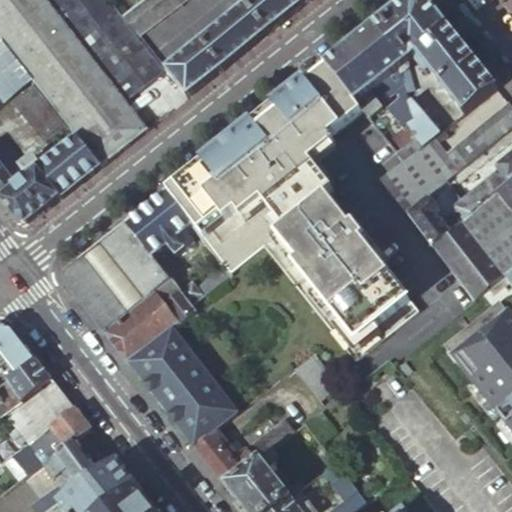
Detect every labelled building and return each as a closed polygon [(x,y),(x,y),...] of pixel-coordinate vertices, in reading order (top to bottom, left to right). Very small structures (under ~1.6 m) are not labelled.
[(127,148),(149,131),(126,101),(46,0),(0,0),(0,39),(3,44),(33,82),(35,84),(68,126),(77,137),(101,168),(127,148)] [(106,0),(46,0),(126,101),(149,83),(163,71),(106,0)] [(148,0),(124,19),(140,39),(190,0),(148,0)] [(165,70),(188,100),(258,44),(272,32),(312,0),(252,0),(249,3),(234,15),(205,38),(200,32),(193,39),(198,45),(165,70)] [(464,117),(498,91),(426,0),(410,0),(381,23),(374,29),(404,68),(408,64),(417,57),(421,63),(419,64),(418,68),(425,77),(428,76),(430,74),(464,117)] [(336,59),(328,66),(359,104),(356,106),(363,115),(368,121),(380,111),(378,108),(386,102),(376,90),(399,72),(404,68),(374,29),(353,45),(336,59)] [(0,108),(33,82),(3,44),(0,46),(0,108)] [(169,192),(232,274),(266,248),(357,363),(419,314),(364,243),(367,241),(356,227),(353,229),(328,198),(336,192),(313,163),(339,145),(333,139),(344,130),(363,115),(356,106),(359,104),(328,66),(301,87),(292,94),(288,98),(250,128),(217,154),(211,158),(208,161),(169,192)] [(404,88),(405,94),(415,92),(410,71),(399,73),(404,88)] [(399,73),(399,72),(376,90),(386,102),(404,88),(399,73)] [(45,145),(68,126),(35,84),(12,103),(45,145)] [(412,115),(408,104),(406,95),(405,94),(393,106),(397,119),(412,115)] [(423,150),(434,141),(438,138),(441,136),(412,100),(408,104),(412,115),(414,123),(408,127),(415,135),(413,136),(415,139),(416,140),(423,150)] [(382,182),(408,217),(425,203),(511,130),(511,108),(510,106),(446,157),(434,141),(423,150),(403,165),(382,182)] [(415,135),(408,127),(393,139),(401,150),(415,139),(413,136),(415,135)] [(441,136),(438,138),(442,143),(446,139),(443,134),(441,136)] [(81,185),(101,168),(77,137),(41,167),(38,169),(62,200),(81,185)] [(396,156),(403,165),(423,150),(416,140),(396,156)] [(0,143),(0,162),(3,166),(14,158),(2,143),(0,143)] [(22,169),(14,158),(3,166),(18,185),(27,177),(21,169),(22,169)] [(473,215),(511,184),(511,158),(497,171),(500,174),(463,203),(473,215)] [(38,169),(41,167),(35,159),(22,169),(21,169),(27,177),(38,169)] [(0,198),(18,185),(3,166),(0,168),(0,198)] [(18,185),(0,198),(0,201),(20,226),(28,227),(54,206),(62,200),(38,169),(27,177),(18,185)] [(433,248),(475,302),(505,277),(511,272),(511,184),(473,215),(465,222),(460,226),(433,248)] [(169,192),(166,194),(193,227),(204,241),(225,267),(231,275),(232,274),(169,192)] [(193,227),(166,194),(148,209),(126,226),(153,259),(167,248),(176,260),(195,244),(186,233),(193,227)] [(408,217),(433,248),(460,226),(452,216),(442,224),(425,203),(408,217)] [(455,210),(465,222),(473,215),(463,203),(455,210)] [(128,366),(173,331),(197,312),(195,309),(191,305),(182,293),(173,282),(171,283),(153,259),(126,226),(67,273),(65,285),(128,366)] [(206,294),(231,275),(225,267),(201,286),(206,294)] [(182,293),(191,305),(202,296),(193,284),(182,293)] [(511,318),(500,303),(445,346),(456,361),(463,356),(480,378),(474,383),(511,430),(511,318)] [(17,375),(36,361),(13,332),(0,330),(0,351),(0,352),(0,369),(8,363),(17,375)] [(128,366),(195,450),(218,432),(239,416),(173,331),(128,366)] [(320,404),(340,388),(315,356),(295,372),(320,404)] [(463,356),(456,361),(474,383),(480,378),(463,356)] [(21,405),(53,382),(36,361),(17,375),(7,382),(21,405)] [(22,449),(75,410),(56,387),(21,412),(24,416),(28,413),(32,419),(11,435),(22,449)] [(76,444),(92,432),(75,410),(22,449),(20,450),(28,461),(38,453),(46,464),(75,442),(76,444)] [(305,425),(320,445),(337,432),(321,413),(305,425)] [(195,450),(225,489),(273,451),(294,434),(283,420),(244,451),(237,457),(230,447),(218,432),(195,450)] [(36,511),(48,511),(99,475),(76,444),(75,442),(46,464),(44,465),(54,479),(68,469),(74,477),(33,507),(36,511)] [(237,457),(244,451),(237,442),(230,447),(237,457)] [(0,463),(1,465),(18,452),(12,444),(4,450),(0,443),(0,463)] [(225,489),(243,511),(275,511),(300,493),(303,491),(298,484),(287,493),(267,467),(277,458),(273,451),(225,489)] [(359,511),(367,506),(335,465),(324,474),(345,502),(331,511),(359,511)] [(110,511),(121,504),(99,475),(48,511),(110,511)] [(314,511),(300,493),(275,511),(314,511)]
